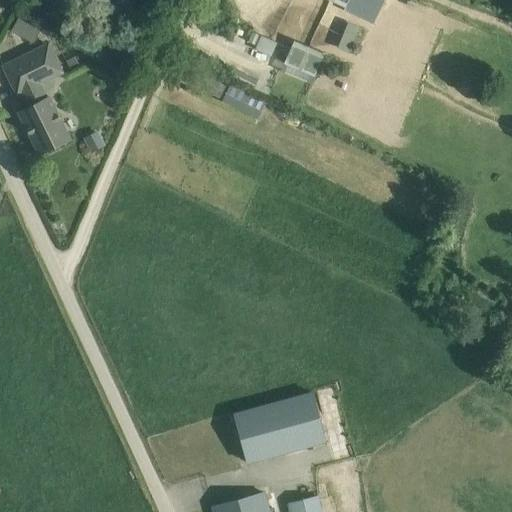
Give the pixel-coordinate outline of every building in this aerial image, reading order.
[(348,0),(347,5),(346,7),(344,11),(373,24),(383,0),(348,0)] [(40,31),(18,18),(11,30),(33,42),(40,31)] [(353,50),(364,24),(352,19),(341,45),(353,50)] [(263,33),(256,46),(273,54),(280,41),(263,33)] [(324,53),(294,40),(280,71),(310,84),(313,76),(314,76),(324,53)] [(48,43),(3,65),(17,94),(62,72),(48,43)] [(166,67),(184,76),(188,65),(172,57),(166,67)] [(193,70),(187,81),(242,108),(241,110),(258,118),(265,103),(250,96),(193,70)] [(29,106),(19,111),(40,154),(70,139),(61,121),(49,96),(48,97),(41,83),(34,86),(22,92),(29,106)] [(248,461),(325,440),(313,392),(235,414),(248,461)] [(214,511),(265,511),(261,493),(213,506),(214,511)] [(288,502),(290,511),(321,511),(318,495),(288,502)]
